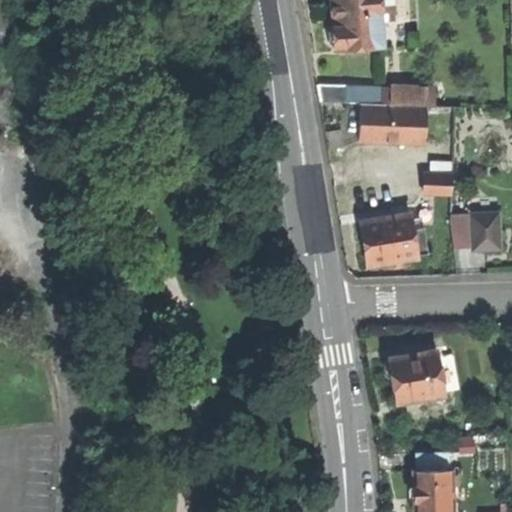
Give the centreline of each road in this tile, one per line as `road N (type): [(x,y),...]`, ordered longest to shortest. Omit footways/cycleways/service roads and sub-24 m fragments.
road 1 (residential): [(273,0),(321,307)]
road 2 (residential): [(321,307),(346,511)]
road 3 (residential): [(321,307),(511,300)]
